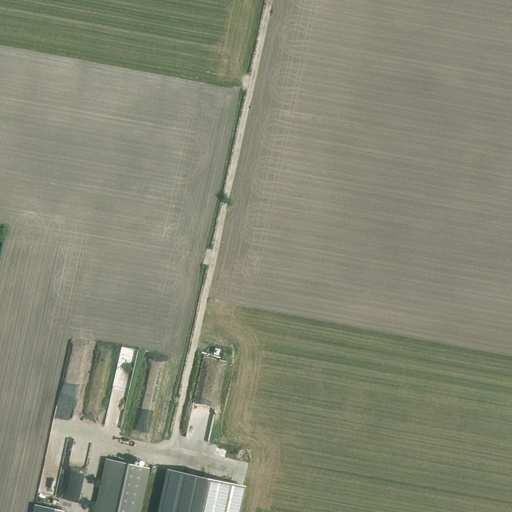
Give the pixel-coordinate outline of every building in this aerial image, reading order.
[(85,346),(70,344),(61,411),(76,413),(85,346)] [(109,411),(124,412),(127,389),(111,387),(109,411)] [(77,503),(91,443),(75,440),(62,500),(77,503)] [(94,511),(138,511),(148,468),(106,459),(94,511)] [(159,511),(237,511),(243,486),(168,470),(159,511)]
